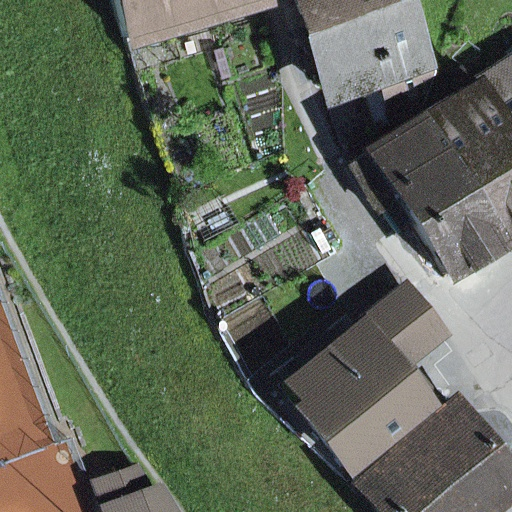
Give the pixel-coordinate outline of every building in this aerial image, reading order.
[(111,0),(123,37),(248,1),(247,0),(111,0)] [(387,0),(294,0),(305,29),(387,0)] [(415,111),(427,75),(401,0),(387,0),(305,29),(323,81),(351,72),(356,88),(370,126),(415,111)] [(511,234),(511,61),(420,120),(498,243),(511,234)] [(328,97),(356,88),(351,72),(323,81),(328,97)] [(412,226),(444,277),(498,243),(420,120),(348,167),(397,236),(412,226)] [(283,381),(299,401),(293,405),(344,469),(421,408),(417,403),(393,374),(405,364),(441,335),(402,286),(283,381)] [(417,403),(428,394),(405,364),(393,374),(417,403)] [(410,431),(476,511),(478,511),(511,484),(511,476),(448,399),(427,417),(410,431)] [(351,478),(378,511),(476,511),(410,431),(351,478)] [(149,494),(135,473),(97,486),(106,511),(165,511),(153,493),(149,494)]
